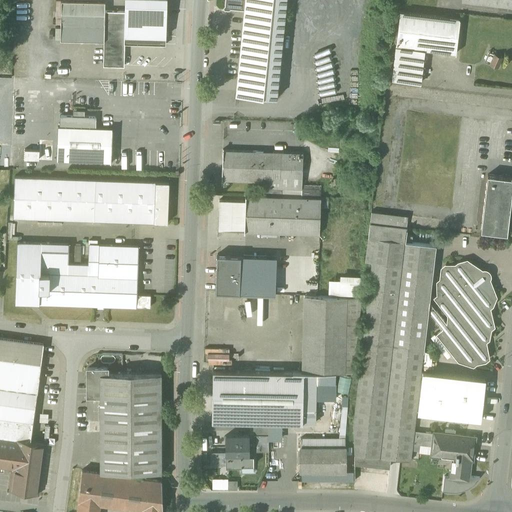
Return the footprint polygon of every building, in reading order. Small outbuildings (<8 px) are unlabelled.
[(105,1),(72,0),(61,0),(60,24),(104,25),(105,11),(105,1)] [(166,0),(125,0),(125,11),(124,44),(165,45),(166,35),(169,35),(169,30),(166,30),(166,0)] [(245,0),(245,8),(236,94),(276,98),(285,0),(245,0)] [(125,11),(105,11),(104,25),(104,41),(103,65),(124,66),(124,44),(125,11)] [(460,19),(400,11),(396,46),(424,50),(456,54),(460,19)] [(104,25),(60,24),(60,39),(104,41),(104,25)] [(424,50),(396,46),(392,80),(421,83),(424,50)] [(95,117),(60,116),(60,127),(58,127),(57,161),(110,163),(111,163),(111,155),(111,154),(112,130),(112,129),(95,128),(96,117),(95,117)] [(39,150),(24,150),(24,159),(39,160),(39,150)] [(303,152),(223,150),(222,180),(262,181),(262,195),(282,196),(282,188),(302,189),(303,152)] [(511,191),(511,177),(488,175),(481,231),(507,234),(511,191)] [(155,181),(14,176),(13,217),(154,222),(155,181)] [(169,182),(155,181),(154,222),(168,223),(169,182)] [(262,195),(246,195),(245,201),(244,231),(320,234),(321,197),(262,195)] [(245,201),(219,200),(218,230),(244,231),(245,201)] [(408,216),(371,212),(368,237),(405,241),(407,229),(408,216)] [(405,241),(368,237),(365,261),(372,262),(433,269),(436,245),(405,241)] [(138,246),(89,245),(88,264),(78,264),(78,275),(71,274),(40,273),(41,243),(17,242),(15,303),(136,307),(150,307),(150,295),(137,294),(138,246)] [(276,257),(216,254),(215,292),(274,294),(276,257)] [(433,269),(372,262),(353,424),(414,431),(414,430),(423,351),(424,351),(429,309),(429,303),(433,269)] [(458,268),(451,273),(449,270),(446,269),(444,283),(441,283),(441,286),(441,287),(445,292),(439,297),(444,302),(441,302),(440,305),(449,315),(447,326),(429,303),(429,309),(444,328),(437,334),(458,360),(465,355),(468,359),(471,359),(472,356),(482,358),(482,357),(485,358),(486,355),(481,349),(482,338),(485,338),(487,324),(490,325),(490,322),(480,309),(486,304),(489,304),(490,290),(491,290),(491,289),(483,280),(485,279),(482,275),(480,276),(473,267),(472,267),(458,265),(458,268)] [(346,297),(305,295),(303,372),(344,372),(346,297)] [(344,372),(353,372),(361,298),(346,297),(344,372)] [(43,343),(0,337),(0,357),(41,363),(43,343)] [(208,363),(231,363),(231,352),(208,352),(208,363)] [(41,363),(0,357),(0,437),(30,441),(41,363)] [(107,368),(88,368),(88,394),(100,394),(100,373),(107,373),(107,368)] [(316,372),(213,370),(212,421),(223,421),(315,423),(316,372)] [(424,371),(420,413),(481,420),(486,378),(424,371)] [(107,373),(100,373),(100,394),(100,472),(161,471),(161,373),(141,373),(137,373),(107,373)] [(350,392),(352,376),(340,375),(339,391),(350,392)] [(269,423),(253,423),(253,435),(269,435),(269,423)] [(353,424),(354,452),(354,463),(390,467),(391,458),(410,461),(412,444),(414,431),(353,424)] [(460,436),(453,435),(454,430),(446,429),(446,434),(429,432),(428,440),(433,441),(433,446),(432,455),(433,453),(440,454),(440,456),(457,458),(455,471),(451,470),(450,477),(468,479),(470,459),(472,459),(473,456),(468,455),(468,451),(471,451),(472,445),(469,444),(470,438),(460,437),(460,436)] [(429,432),(414,430),(414,431),(412,444),(433,446),(433,441),(428,440),(429,432)] [(249,436),(226,436),(226,452),(226,456),(241,456),(249,456),(249,436)] [(30,441),(0,437),(0,467),(12,469),(9,491),(39,495),(46,444),(30,441)] [(345,439),(301,439),(301,481),(353,481),(353,472),(345,472),(345,439)] [(226,452),(211,452),(211,465),(226,465),(226,456),(226,452)] [(241,456),(226,456),(226,465),(241,465),(241,456)] [(162,511),(161,481),(82,470),(78,501),(79,501),(77,511),(98,511),(100,504),(141,509),(140,511),(162,511)] [(229,489),(229,478),(213,478),(213,488),(229,489)]
